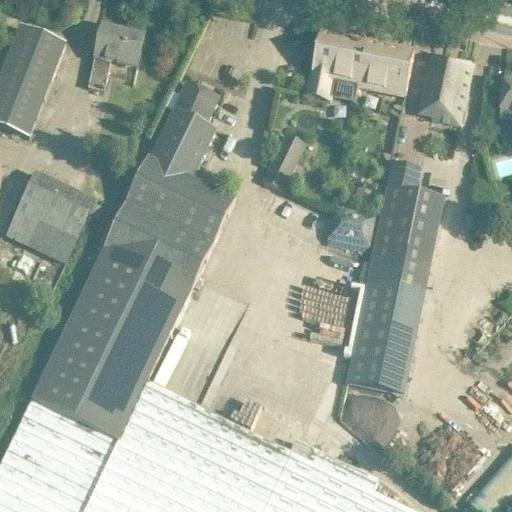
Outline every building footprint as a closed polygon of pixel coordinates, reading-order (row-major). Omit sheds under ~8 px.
[(0,81),(0,130),(29,142),(65,49),(20,31),(0,81)] [(119,33),(119,34),(101,31),(88,92),(104,96),(110,65),(137,71),(144,40),(125,36),(126,35),(124,35),(120,35),(120,34),(119,33)] [(366,46),(319,36),(311,77),(312,77),(307,100),(330,105),(335,82),(358,87),(366,46)] [(405,100),(414,56),(366,46),(358,87),(357,90),(405,100)] [(459,129),(472,68),(431,59),(419,117),(432,120),(431,123),(459,129)] [(511,83),(504,83),(500,121),(511,122),(511,83)] [(404,511),(373,497),(378,486),(296,446),(291,458),(147,389),(235,204),(193,183),(216,134),(206,130),(219,102),(187,87),(150,163),(148,162),(0,471),(0,511),(404,511)] [(282,196),(305,148),(286,139),(263,187),(282,196)] [(387,191),(416,197),(421,173),(392,167),(387,191)] [(5,238),(61,265),(91,203),(35,176),(5,238)] [(416,197),(387,191),(367,286),(351,364),(408,376),(444,203),(416,197)] [(375,223),(334,215),(328,246),(369,254),(375,223)] [(511,511),(511,461),(469,511),(511,511)]
